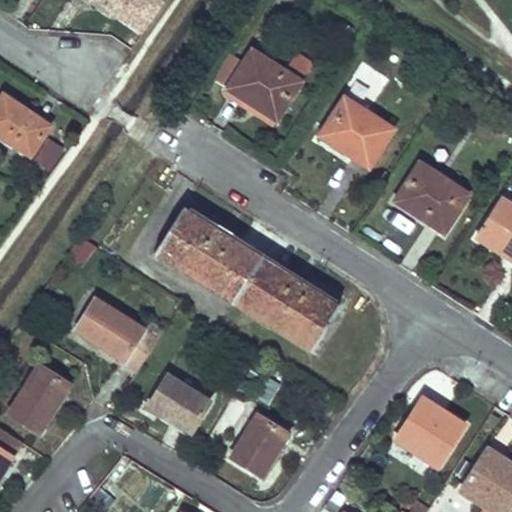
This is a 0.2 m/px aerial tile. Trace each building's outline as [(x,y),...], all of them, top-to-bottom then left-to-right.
[(161,1),(159,0),(95,0),(141,31),(161,1)] [(299,82),(251,49),(226,86),(274,119),(299,82)] [(49,125),(3,93),(0,96),(0,134),(30,155),(41,138),(49,125)] [(393,128),(344,96),(329,120),(377,152),(393,128)] [(377,152),(329,120),(319,135),(367,167),(377,152)] [(57,150),(41,138),(30,155),(46,166),(57,150)] [(467,194),(418,161),(403,184),(452,217),(467,194)] [(452,217),(403,184),(393,199),(443,232),(452,217)] [(511,205),(502,199),(478,236),(511,259),(511,205)] [(216,230),(183,209),(154,254),(234,303),(265,254),(219,225),(216,230)] [(309,283),(265,254),(234,303),(311,352),(339,309),(307,287),(309,283)] [(144,329),(94,298),(74,329),(123,361),(144,329)] [(71,382),(42,363),(10,412),(40,431),(71,382)] [(208,401),(167,374),(149,404),(190,431),(208,401)] [(463,424),(421,397),(394,438),(437,464),(463,424)] [(287,432),(257,414),(231,455),(262,474),(287,432)] [(0,473),(20,442),(0,427),(0,473)] [(497,455),(487,448),(478,462),(487,468),(497,455)] [(503,511),(511,499),(511,464),(497,455),(487,468),(478,462),(459,490),(483,505),(478,511),(503,511)]
